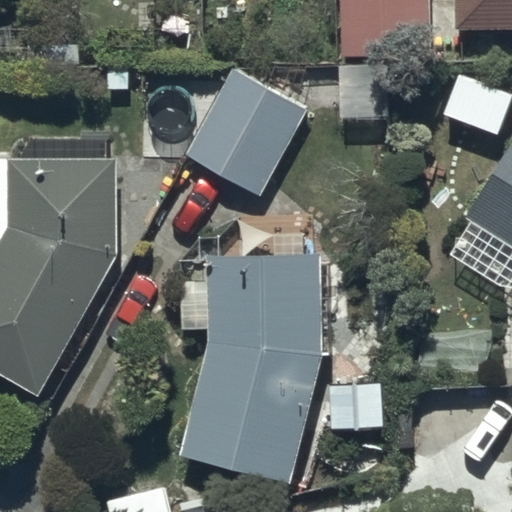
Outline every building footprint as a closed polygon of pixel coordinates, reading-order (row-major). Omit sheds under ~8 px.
[(427,0),(341,0),(343,49),(429,47),(427,0)] [(511,0),(458,0),(460,32),(511,29),(511,0)] [(305,107),(232,66),(185,148),(258,189),(305,107)] [(511,135),(464,216),(511,244),(511,135)] [(0,370),(35,391),(116,246),(115,153),(0,155),(0,370)] [(320,251),(203,250),(204,332),(176,455),(288,481),(319,349),(320,251)] [(379,378),(326,380),(327,425),(380,423),(379,378)]
